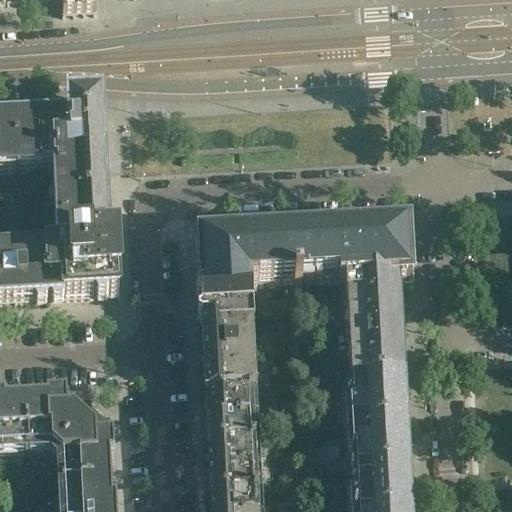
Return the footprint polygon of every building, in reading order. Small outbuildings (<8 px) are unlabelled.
[(46,0),(47,5),(61,5),(62,21),(95,19),(94,0),(46,0)] [(106,205),(103,147),(101,107),(67,109),(68,125),(0,128),(0,175),(56,173),(58,207),(106,205)] [(119,284),(117,243),(108,244),(106,205),(58,207),(61,257),(47,258),(50,306),(119,302),(118,284),(119,284)] [(10,223),(9,212),(0,213),(1,223),(10,223)] [(17,223),(17,214),(17,212),(9,212),(10,223),(17,223)] [(27,227),(27,213),(17,214),(17,223),(18,227),(27,227)] [(36,226),(35,213),(27,213),(27,227),(36,226)] [(401,386),(399,340),(396,289),(412,288),(409,231),(196,243),(201,318),(251,315),(250,295),(256,294),(256,289),(293,287),(293,292),(301,291),(301,286),(338,284),(339,290),(345,289),(350,387),(348,387),(348,389),(401,386)] [(0,308),(50,306),(47,258),(23,260),(23,255),(0,256),(0,308)] [(256,397),(252,321),(251,315),(201,318),(205,400),(251,398),(256,397)] [(406,473),(403,424),(401,386),(348,389),(348,391),(344,393),(345,400),(349,402),(352,463),(349,466),(349,471),(353,472),(353,476),(406,473)] [(306,405),(305,395),(292,396),(292,406),(306,405)] [(254,447),(251,398),(205,400),(208,450),(254,447)] [(55,461),(84,430),(73,420),(66,420),(65,403),(45,404),(46,408),(25,409),(27,458),(51,457),(55,461)] [(0,459),(27,458),(25,409),(4,410),(4,407),(0,406),(0,459)] [(320,434),(320,425),(307,425),(307,435),(320,434)] [(113,465),(112,445),(95,446),(95,439),(84,430),(55,461),(61,466),(62,492),(110,489),(109,465),(113,465)] [(321,445),(320,434),(307,435),(308,446),(321,445)] [(257,497),(254,447),(208,450),(211,500),(257,497)] [(408,511),(406,473),(353,476),(353,480),(350,483),(350,489),(354,491),(354,511),(408,511)] [(311,494),(310,484),(296,485),(297,495),(311,494)] [(115,511),(115,508),(111,508),(110,489),(62,492),(56,492),(57,496),(62,495),(62,511),(115,511)] [(311,504),(311,494),(297,495),(297,505),(311,504)] [(257,511),(257,497),(211,500),(211,511),(257,511)] [(0,511),(10,511),(10,500),(0,500),(0,511)] [(19,511),(19,500),(10,500),(10,511),(19,511)]
